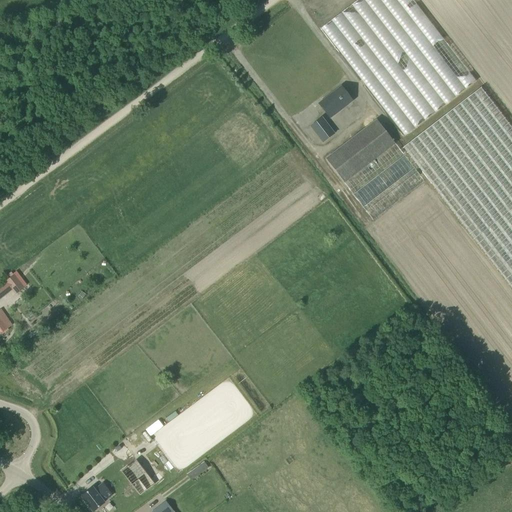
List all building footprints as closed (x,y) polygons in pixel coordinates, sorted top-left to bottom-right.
[(416,0),(357,0),(323,25),(403,136),(477,82),(416,0)] [(352,101),(341,86),(319,104),(330,118),(352,101)] [(403,148),(511,288),(511,128),(481,88),(403,148)] [(325,122),(322,118),(311,126),(323,142),(339,130),(330,118),(325,122)] [(326,158),(344,183),(395,143),(376,119),(326,158)] [(372,199),(415,168),(405,155),(365,184),(362,180),(355,185),(351,180),(347,183),(354,192),(362,186),(372,199)] [(467,246),(455,253),(459,260),(471,253),(467,246)] [(24,288),(14,275),(6,281),(12,289),(16,294),(24,288)] [(0,310),(0,333),(11,325),(1,310),(0,310)] [(51,322),(59,316),(56,312),(48,318),(51,322)] [(123,470),(141,494),(156,483),(138,459),(123,470)] [(190,480),(208,466),(203,461),(186,474),(190,480)] [(93,511),(105,503),(103,501),(111,494),(104,484),(95,490),(93,488),(82,497),(93,511)] [(175,511),(168,500),(151,510),(152,511),(175,511)]
